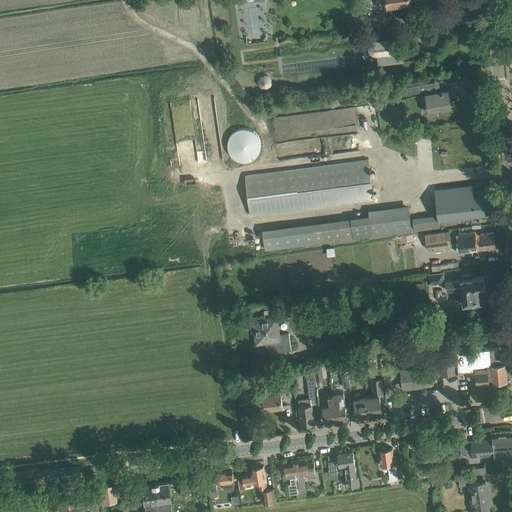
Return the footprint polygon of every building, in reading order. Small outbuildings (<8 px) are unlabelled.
[(251,34),(261,33),(260,7),(250,8),(251,34)] [(391,53),(390,40),(375,42),(374,42),(372,43),(371,44),(370,45),(370,47),(369,48),(370,50),(370,51),(371,53),(372,54),(374,54),(375,55),(377,55),(391,53)] [(260,83),(260,84),(260,85),(260,86),(261,87),(262,88),(263,88),(263,89),(264,89),(265,89),(266,89),(267,89),(268,89),(269,88),(270,87),(271,86),(271,85),(271,84),(272,84),(272,83),(271,82),(271,81),(271,80),(270,80),(270,79),(269,79),(269,78),(268,78),(267,77),(266,77),(265,77),(264,77),(264,78),(263,78),(262,78),(262,79),(261,79),(261,80),(260,80),(260,81),(260,82),(260,83)] [(379,92),(374,93),(376,107),(381,106),(381,101),(397,98),(397,96),(421,92),(420,85),(396,89),(379,92)] [(438,92),(427,94),(430,109),(431,115),(438,114),(437,108),(441,107),(451,106),(451,105),(449,105),(448,100),(450,99),(448,90),(438,92)] [(226,160),(258,160),(258,129),(226,129),(226,160)] [(295,168),(245,174),(250,214),(301,208),(373,199),(372,188),(368,159),(295,168)] [(474,185),(435,189),(438,217),(438,220),(439,220),(493,214),(490,190),(475,192),(474,185)] [(451,245),(449,231),(425,234),(426,243),(427,248),(451,245)] [(478,249),(476,234),(476,231),(459,233),(460,241),(456,242),(457,252),(461,251),(478,249)] [(495,247),(494,232),(476,234),(478,249),(485,248),(495,247)] [(426,243),(425,234),(396,238),(397,246),(411,244),(411,245),(426,243)] [(396,240),(388,241),(390,261),(397,261),(396,240)] [(448,263),(431,265),(432,271),(449,269),(448,263)] [(443,272),(426,273),(427,284),(444,283),(443,272)] [(483,300),(482,287),(485,287),(484,276),(470,277),(470,274),(462,275),(462,279),(446,280),(447,289),(455,288),(456,302),(464,301),(464,302),(483,300)] [(372,280),(332,287),(333,293),(373,286),(372,280)] [(292,349),(289,333),(278,335),(276,318),(257,321),(259,331),(253,331),(255,342),(261,341),(263,351),(269,350),(270,353),(292,349)] [(493,345),(461,348),(462,360),(472,359),(473,368),(485,367),(486,373),(491,373),(492,382),(508,380),(508,379),(511,379),(511,376),(510,363),(509,363),(509,358),(498,359),(498,358),(495,359),(493,345)] [(438,348),(429,349),(431,367),(432,374),(440,372),(440,376),(456,374),(454,349),(454,347),(438,348)] [(461,348),(454,349),(456,374),(468,373),(468,376),(469,379),(477,378),(478,385),(489,384),(489,383),(492,383),(492,382),(491,373),(486,373),(485,367),(473,368),(472,359),(462,360),(461,348)] [(396,375),(394,360),(386,361),(388,376),(396,375)] [(364,370),(363,361),(347,363),(348,371),(364,370)] [(324,379),(322,367),(315,368),(317,380),(324,379)] [(433,383),(431,367),(401,371),(404,389),(418,387),(418,385),(433,383)] [(283,406),(281,392),(292,390),(290,376),(278,378),(279,384),(273,384),(274,393),(263,394),(265,409),(283,406)] [(318,403),(315,377),(307,378),(309,398),(299,399),(299,406),(302,424),(305,424),(306,425),(310,424),(311,423),(314,422),(312,404),(318,403)] [(382,413),(380,395),(384,394),(383,387),(382,377),(369,379),(371,387),(373,387),(374,395),(367,396),(370,415),(382,413)] [(344,391),(339,392),(333,393),(337,420),(348,418),(344,391)] [(370,415),(367,396),(359,397),(359,392),(354,393),(357,417),(370,415)] [(337,420),(333,393),(327,394),(328,405),(323,406),(325,421),(337,420)] [(489,393),(471,394),(472,402),(490,401),(489,393)] [(472,450),(466,451),(467,456),(480,455),(479,448),(511,444),(511,432),(493,434),(493,438),(471,440),(472,450)] [(511,444),(479,448),(480,455),(496,454),(496,458),(505,457),(511,456),(511,444)] [(397,470),(395,455),(394,455),(393,447),(385,448),(384,447),(381,447),(381,449),(380,449),(382,465),(388,464),(390,478),(403,476),(402,469),(397,470)] [(353,452),(338,454),(340,464),(340,466),(346,465),(347,473),(348,478),(345,479),(346,486),(358,484),(356,472),(356,471),(355,462),(353,452)] [(306,492),(304,474),(308,473),(309,475),(310,477),(314,476),(315,475),(315,472),(316,472),(314,462),(308,462),(307,459),(296,461),(298,474),(299,479),(302,479),(303,486),(297,487),(298,497),(307,496),(306,492)] [(336,460),(329,461),(330,469),(337,469),(336,460)] [(299,479),(298,474),(296,461),(285,462),(287,476),(290,476),(291,484),(289,484),(290,494),(297,493),(297,497),(298,497),(297,487),(303,486),(302,479),(299,479)] [(267,487),(264,465),(258,466),(256,465),(254,465),(253,467),(251,467),(252,472),(243,473),(244,484),(258,482),(258,488),(267,487)] [(477,474),(488,472),(486,466),(476,468),(477,474)] [(235,488),(234,480),(233,470),(215,472),(216,482),(224,481),(225,489),(235,488)] [(170,499),(168,481),(154,482),(157,501),(158,505),(158,511),(171,511),(171,506),(167,506),(166,499),(170,499)] [(158,511),(158,505),(157,501),(154,482),(141,484),(144,503),(141,504),(142,511),(158,511)] [(491,500),(489,487),(487,487),(486,482),(469,484),(473,511),(489,511),(488,500),(491,500)] [(116,502),(114,486),(100,487),(102,503),(116,502)] [(98,511),(97,498),(96,488),(91,489),(91,487),(83,488),(85,506),(90,505),(90,511),(98,511)] [(273,489),(262,490),(264,503),(275,501),(273,489)] [(18,511),(16,497),(6,499),(7,505),(0,505),(0,511),(18,511)] [(78,511),(79,510),(77,500),(59,503),(59,511),(78,511)]
